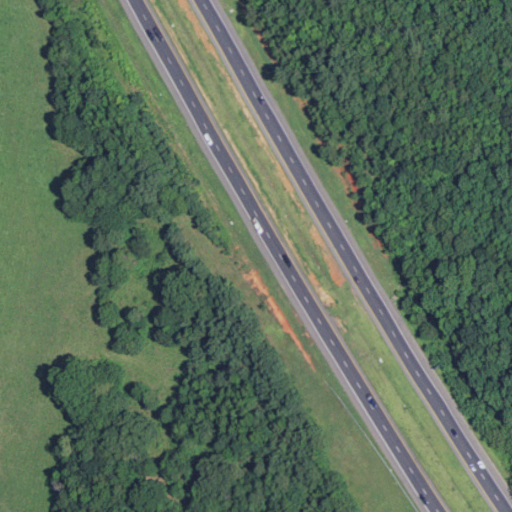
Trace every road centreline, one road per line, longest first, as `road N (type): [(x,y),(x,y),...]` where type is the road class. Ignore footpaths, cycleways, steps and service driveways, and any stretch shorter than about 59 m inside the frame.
road 1 (motorway): [(506,511),(201,0)]
road 2 (motorway): [(135,0),(437,511)]
